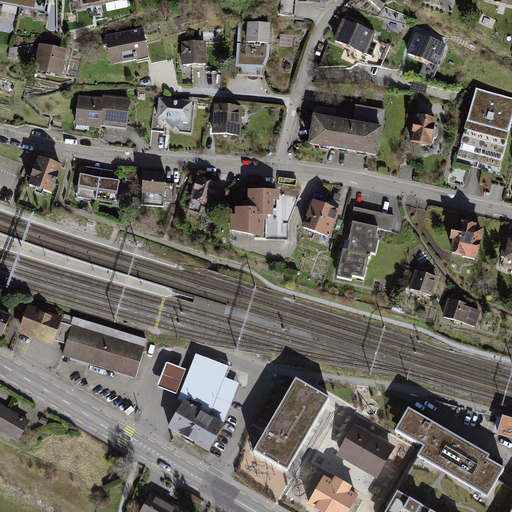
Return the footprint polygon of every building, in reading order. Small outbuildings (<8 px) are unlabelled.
[(0,0),(0,3),(20,8),(21,0),(0,0)] [(47,0),(21,0),(20,8),(45,13),(47,0)] [(104,6),(102,0),(72,0),(74,3),(80,1),(82,10),(104,6)] [(363,0),(381,12),(389,2),(394,1),(402,7),(405,0),(363,0)] [(376,33),(342,19),(333,41),(371,57),(377,43),(372,41),(376,33)] [(270,25),(239,24),(237,75),(262,77),(262,70),(267,64),(270,58),(270,25)] [(143,28),(106,36),(102,47),(108,49),(111,65),(150,60),(143,28)] [(447,44),(416,31),(406,54),(437,67),(447,44)] [(294,36),(281,35),(280,47),(294,48),(294,36)] [(206,42),(181,43),(182,67),(209,65),(206,42)] [(66,50),(40,45),(35,71),(60,77),(66,50)] [(511,123),(511,99),(476,89),(455,163),(500,175),(511,123)] [(101,99),(78,97),(75,127),(101,130),(101,127),(127,130),(130,99),(101,96),(101,99)] [(193,101),(158,98),(157,116),(153,116),(152,132),(192,134),(193,101)] [(243,108),(215,105),(213,134),(241,137),(243,108)] [(338,109),(315,105),(308,145),(378,157),(385,110),(356,105),(352,123),(336,120),(338,109)] [(437,120),(414,116),(409,143),(432,148),(433,139),(436,140),(437,136),(438,133),(438,129),(435,129),(437,120)] [(38,158),(27,188),(51,196),(62,167),(38,158)] [(122,174),(83,168),(78,197),(117,204),(122,174)] [(167,175),(144,172),(142,206),(167,209),(168,203),(174,204),(176,183),(166,183),(167,175)] [(220,183),(199,177),(187,211),(207,217),(212,202),(219,204),(223,191),(218,190),(220,183)] [(249,190),(249,203),(244,203),(244,209),(236,209),(237,216),(232,216),(232,232),(266,239),(266,221),(269,221),(268,217),(274,217),(275,202),(280,202),(280,192),(249,190)] [(325,205),(312,199),(305,217),(308,219),(305,224),(303,223),(301,229),(314,235),(325,205)] [(330,207),(325,205),(314,235),(329,240),(340,211),(339,211),(342,204),(332,200),(330,207)] [(395,216),(353,207),(349,222),(352,223),(346,252),(342,251),(335,280),(351,283),(352,278),(365,280),(370,255),(376,257),(379,241),(375,241),(378,229),(392,233),(395,216)] [(477,226),(462,222),(461,227),(453,225),(449,242),(452,242),(449,255),(475,261),(475,258),(477,258),(483,232),(476,230),(477,226)] [(438,279),(414,271),(409,290),(432,298),(438,279)] [(15,308),(0,301),(0,337),(3,339),(15,308)] [(480,309),(452,301),(447,318),(475,326),(480,309)] [(73,322),(26,306),(19,328),(65,344),(61,354),(135,380),(148,342),(75,317),(73,322)] [(231,363),(219,359),(217,363),(197,356),(179,399),(186,403),(169,428),(216,447),(229,424),(224,422),(241,385),(226,379),(231,368),(228,367),(231,363)] [(186,371),(167,364),(157,389),(176,396),(186,371)] [(313,390),(297,381),(256,453),(288,471),(329,399),(313,390)] [(30,422),(8,408),(0,421),(0,434),(18,445),(30,422)] [(491,456),(410,410),(398,431),(426,447),(419,458),(398,495),(388,511),(511,511),(511,488),(499,482),(505,471),(488,461),(491,456)] [(398,447),(356,423),(338,456),(380,479),(398,447)] [(333,483),(324,478),(309,505),(321,511),(348,511),(357,497),(348,492),(351,488),(335,479),(333,483)] [(182,511),(184,510),(151,491),(138,511),(182,511)]
